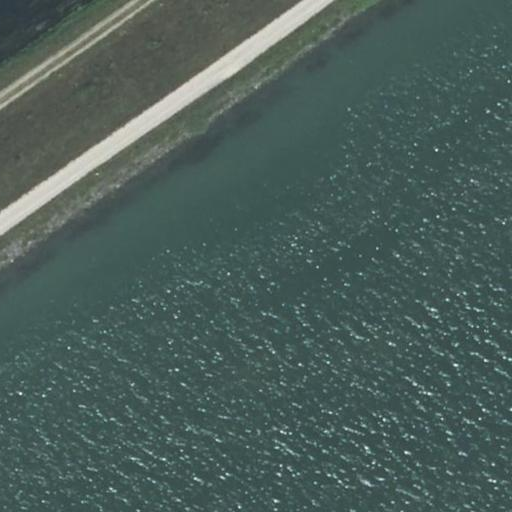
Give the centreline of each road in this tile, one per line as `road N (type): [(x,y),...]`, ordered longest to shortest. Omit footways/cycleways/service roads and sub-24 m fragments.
road 1 (track): [(309,0),(0,220)]
road 2 (track): [(0,97),(136,0)]
